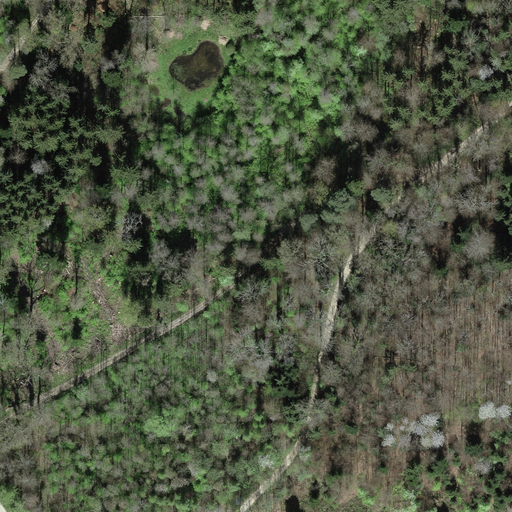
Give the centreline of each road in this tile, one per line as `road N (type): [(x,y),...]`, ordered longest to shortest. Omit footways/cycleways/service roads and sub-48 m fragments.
road 1 (track): [(0,424),(214,297),(315,208),(445,160)]
road 2 (track): [(445,160),(357,251),(332,311),(307,428),(238,511)]
